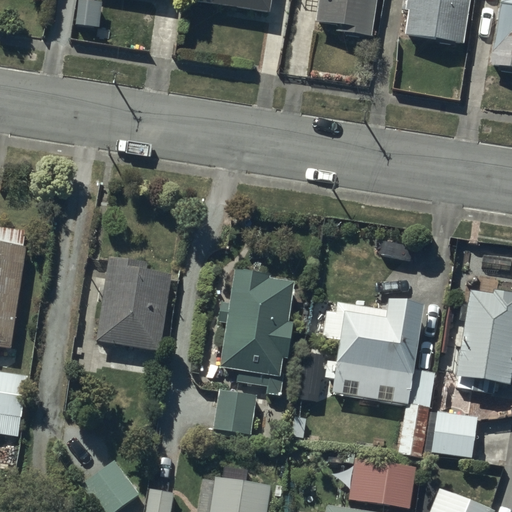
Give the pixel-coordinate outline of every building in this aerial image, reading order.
[(202,0),(268,8),(269,0),(202,0)] [(317,0),(316,20),(344,22),(343,35),(370,37),(375,0),(317,0)] [(461,44),(468,0),(403,0),(402,9),(406,9),(402,34),(461,44)] [(511,0),(498,0),(489,63),(511,66),(511,0)] [(26,230),(0,226),(0,346),(7,348),(26,230)] [(386,239),(380,255),(409,265),(415,249),(386,239)] [(146,260),(105,255),(95,339),(160,347),(169,272),(145,269),(146,260)] [(232,268),(228,301),(220,300),(218,321),(224,322),(219,366),(237,368),(235,381),(265,385),(264,394),(279,395),(282,372),(280,371),(282,356),(287,356),(294,302),(289,302),(292,282),(264,278),(265,272),(232,268)] [(509,383),(511,365),(511,290),(493,287),(492,292),(469,288),(455,374),(472,377),(470,389),(495,393),(496,381),(509,383)] [(421,458),(434,372),(411,369),(421,302),(381,296),(380,307),(336,301),(334,312),(326,310),(322,335),(338,338),(335,360),(327,359),(324,376),(334,378),(331,393),(405,404),(398,454),(421,458)] [(25,378),(0,374),(0,433),(16,436),(25,378)] [(217,388),(211,427),(251,433),(256,394),(217,388)] [(435,412),(430,452),(471,457),(476,417),(435,412)] [(354,457),(347,498),(408,507),(414,464),(354,457)] [(113,511),(138,492),(112,459),(81,483),(103,511),(113,511)] [(264,511),(268,483),(213,477),(211,492),(200,490),(197,511),(264,511)] [(148,488),(145,511),(170,511),(173,492),(148,488)] [(491,511),(493,509),(439,489),(430,511),(491,511)]
